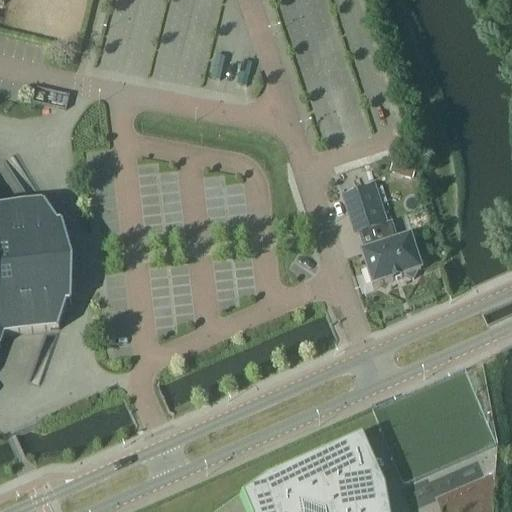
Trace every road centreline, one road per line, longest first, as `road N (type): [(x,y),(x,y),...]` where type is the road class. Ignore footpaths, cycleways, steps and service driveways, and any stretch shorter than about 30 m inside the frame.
road 1 (tertiary): [(511,292),(15,511)]
road 2 (tertiary): [(95,511),(511,329)]
